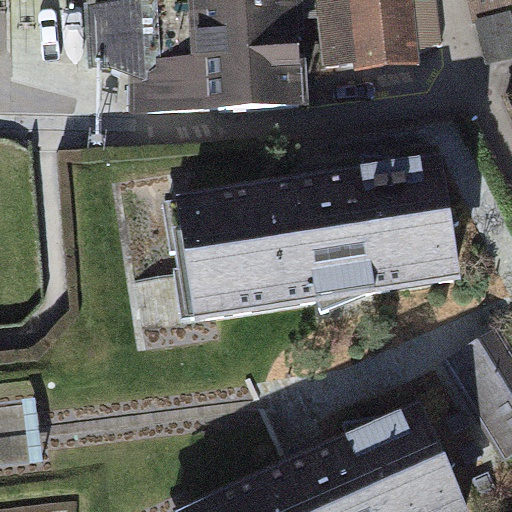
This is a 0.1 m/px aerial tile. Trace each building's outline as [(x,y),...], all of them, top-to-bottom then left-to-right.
[(142,0),(88,9),(93,67),(130,76),(130,114),(304,110),(300,24),(299,0),(142,0)] [(299,0),(300,24),(319,24),(323,72),(353,69),(356,78),(422,70),(421,57),(443,44),(437,0),(299,0)] [(511,0),(466,0),(467,3),(471,23),(511,15),(511,0)] [(160,206),(179,326),(455,282),(436,162),(298,184),(160,206)] [(511,365),(491,330),(435,362),(493,462),(511,451),(511,365)] [(0,407),(0,470),(43,466),(37,403),(0,407)] [(306,462),(193,511),(467,511),(422,410),(306,462)]
